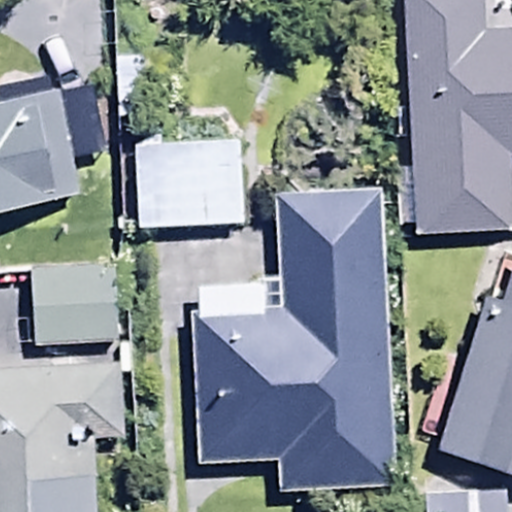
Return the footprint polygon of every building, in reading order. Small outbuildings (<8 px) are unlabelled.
[(175,0),(108,0),(115,125),(181,122),(175,0)] [(479,0),(398,0),(410,237),(511,231),(511,193),(510,157),(511,157),(511,34),(481,36),(479,0)] [(90,96),(56,103),(54,95),(0,106),(0,220),(77,205),(68,163),(102,155),(90,96)] [(239,143),(126,148),(130,237),(242,232),(239,143)] [(390,496),(378,191),(271,195),(274,282),(252,283),(252,292),(191,294),(192,315),(186,315),(193,472),(270,469),(271,501),(390,496)] [(511,269),(500,309),(475,302),(429,455),(511,479),(511,269)] [(111,273),(23,276),(25,352),(113,350),(111,273)] [(0,511),(96,511),(95,447),(143,446),(141,370),(0,373),(0,511)] [(503,511),(504,499),(420,499),(420,511),(503,511)]
